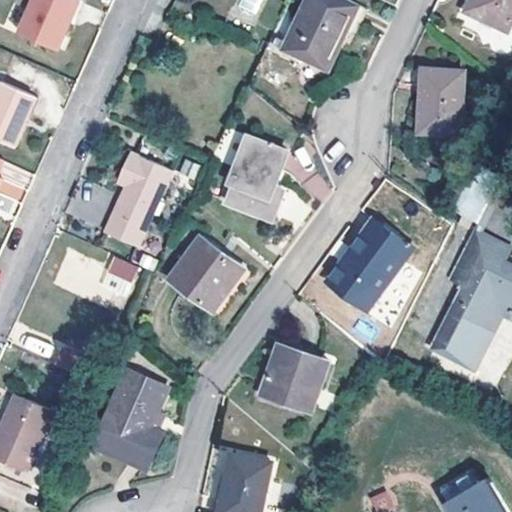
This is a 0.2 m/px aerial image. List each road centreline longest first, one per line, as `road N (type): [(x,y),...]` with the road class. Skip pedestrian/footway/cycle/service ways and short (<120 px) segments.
road 1 (residential): [(156,511),(188,485),(213,374),(340,199),(417,0)]
road 2 (residential): [(0,296),(133,0)]
